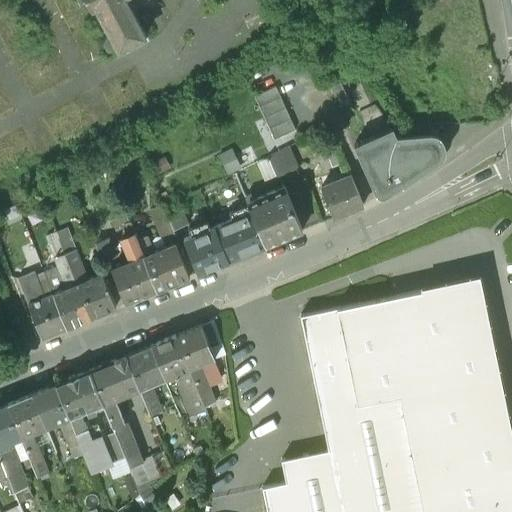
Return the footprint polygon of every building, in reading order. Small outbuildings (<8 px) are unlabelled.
[(78,0),(78,2),(82,8),(92,11),(93,14),(96,12),(113,41),(111,42),(107,49),(110,56),(118,55),(145,42),(134,19),(131,12),(152,1),(151,0),(78,0)] [(374,105),(371,106),(357,76),(344,79),(370,137),(391,128),(374,105)] [(350,104),(341,83),(330,87),(340,109),(350,104)] [(276,85),(255,94),(273,138),(294,129),(276,85)] [(370,137),(354,144),(375,192),(377,194),(379,195),(381,195),(384,194),(402,183),(403,184),(441,159),(443,153),(443,147),(441,141),(436,136),(430,133),(395,136),(391,128),(370,137)] [(289,145),(267,156),(275,175),(297,166),(289,145)] [(349,175),(321,186),(333,217),(362,205),(349,175)] [(283,186),(254,198),(252,194),(246,197),(251,212),(265,245),(302,230),(283,186)] [(179,212),(175,200),(163,206),(172,229),(187,223),(182,211),(179,212)] [(162,203),(152,208),(162,233),(172,229),(163,206),(162,203)] [(251,212),(214,226),(228,261),(265,245),(251,212)] [(214,226),(193,235),(190,228),(181,231),(198,273),(228,261),(214,226)] [(56,231),(65,252),(76,248),(73,239),(68,227),(56,231)] [(65,252),(57,232),(46,237),(58,267),(67,288),(77,284),(65,252)] [(137,238),(134,232),(123,236),(133,260),(111,268),(125,303),(157,290),(137,238)] [(175,242),(152,251),(145,235),(137,238),(157,290),(189,277),(175,242)] [(115,254),(108,238),(95,243),(102,259),(115,254)] [(76,248),(65,252),(77,284),(91,317),(116,307),(102,274),(90,279),(88,274),(76,248)] [(77,284),(67,288),(58,267),(45,272),(47,278),(67,327),(91,317),(77,284)] [(47,278),(39,281),(35,271),(17,278),(42,338),(67,327),(47,278)] [(472,278),(301,314),(328,448),(281,458),(286,480),(262,485),(268,511),(478,511),(511,505),(511,471),(499,411),(505,410),(503,400),(501,392),(496,393),(472,278)] [(212,319),(201,324),(214,356),(225,352),(212,319)] [(201,324),(176,334),(204,405),(214,400),(200,362),(214,356),(201,324)] [(176,334),(152,344),(165,377),(179,371),(181,376),(178,381),(191,413),(205,407),(204,405),(176,334)] [(152,344),(127,354),(140,387),(150,412),(161,408),(150,382),(165,377),(152,344)] [(124,419),(116,397),(140,387),(127,354),(90,369),(103,402),(117,435),(130,466),(144,461),(143,458),(128,421),(124,419)] [(90,369),(57,383),(77,430),(88,426),(82,411),(103,402),(90,369)] [(57,383),(33,393),(46,426),(48,430),(54,428),(52,423),(60,420),(70,445),(81,441),(77,430),(57,383)] [(33,393),(8,403),(21,436),(33,432),(46,426),(33,393)] [(21,436),(8,403),(0,406),(0,452),(8,473),(15,490),(28,484),(18,460),(23,458),(27,467),(33,464),(32,462),(21,436)] [(106,439),(98,422),(88,426),(77,430),(81,441),(92,467),(108,460),(113,472),(118,470),(119,471),(130,466),(117,435),(106,439)] [(45,462),(33,432),(21,436),(32,462),(38,460),(40,465),(45,462)] [(165,449),(143,458),(144,461),(130,466),(141,493),(173,469),(165,449)] [(0,452),(0,476),(8,473),(0,452)] [(41,484),(33,464),(27,467),(35,487),(41,484)] [(28,484),(15,490),(21,503),(24,511),(25,511),(38,507),(28,484)] [(24,511),(21,503),(2,511),(24,511)]
